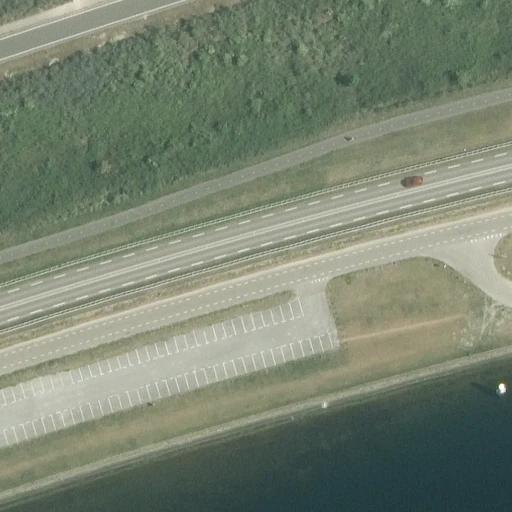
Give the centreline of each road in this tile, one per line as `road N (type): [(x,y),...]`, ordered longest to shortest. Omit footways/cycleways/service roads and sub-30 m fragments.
road 1 (tertiary): [(0,365),(306,272),(511,222)]
road 2 (primary): [(511,169),(0,312)]
road 3 (unclassified): [(0,53),(173,0)]
